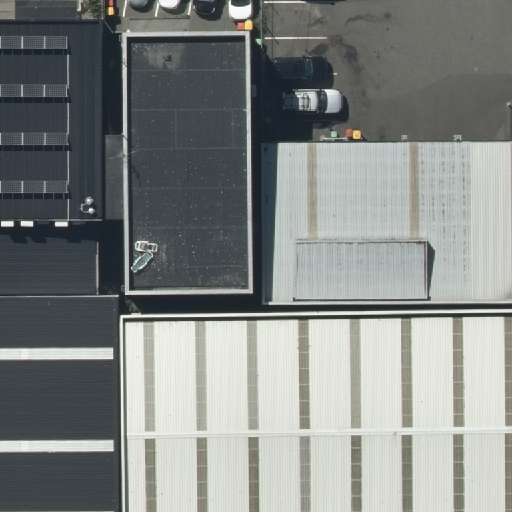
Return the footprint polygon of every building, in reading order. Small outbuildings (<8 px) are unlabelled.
[(247,57),(125,57),(126,315),(248,314),(247,57)] [(105,58),(0,58),(0,315),(106,315),(105,58)] [(511,168),(259,170),(259,324),(511,322),(511,168)] [(71,511),(71,321),(0,321),(0,511),(71,511)] [(511,511),(511,343),(123,345),(123,511),(511,511)]
